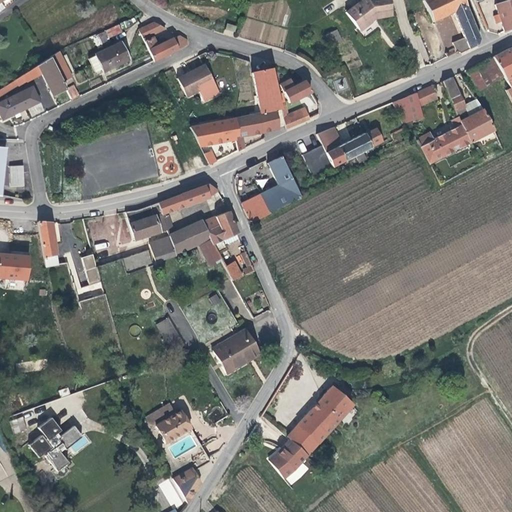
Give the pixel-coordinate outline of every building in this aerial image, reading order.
[(355,0),(344,8),(357,26),(374,14),(390,13),(388,0),(355,0)] [(457,47),(460,54),(477,45),(479,39),(462,0),(423,0),(422,1),(431,23),(452,13),(464,43),(457,47)] [(500,21),(504,31),(511,27),(511,0),(508,0),(494,5),(498,14),(493,16),(496,23),(500,21)] [(166,30),(153,23),(145,27),(151,37),(166,30)] [(227,23),(224,34),(233,37),(236,25),(227,23)] [(97,34),(100,42),(123,33),(119,25),(97,34)] [(151,37),(145,27),(138,31),(143,41),(148,38),(151,37)] [(326,37),(331,46),(341,41),(337,32),(326,37)] [(143,41),(153,61),(187,45),(186,40),(178,36),(163,45),(156,48),(155,45),(152,40),(149,41),(148,38),(143,41)] [(94,57),(87,60),(94,74),(101,70),(102,73),(127,60),(118,43),(93,56),(94,57)] [(511,48),(509,48),(492,57),(493,58),(504,77),(511,88),(511,87),(511,48)] [(56,54),(49,59),(55,72),(63,68),(56,54)] [(504,77),(493,58),(467,72),(478,92),(504,77)] [(36,67),(39,75),(49,96),(64,88),(60,81),(55,72),(49,59),(36,67)] [(176,79),(185,97),(213,83),(203,65),(176,79)] [(26,73),(30,80),(39,75),(36,67),(26,73)] [(68,76),(63,68),(55,72),(60,81),(68,76)] [(237,137),(241,136),(258,134),(278,128),(274,112),(280,110),(279,105),(271,69),(250,73),(259,114),(234,119),(237,137)] [(23,84),(30,80),(26,73),(20,77),(23,84)] [(458,117),(470,142),(494,130),(482,109),(470,116),(464,105),(451,77),(443,82),(458,117)] [(289,104),(311,93),(304,81),(293,87),(289,79),(279,85),(289,104)] [(15,80),(0,89),(0,95),(17,85),(15,80)] [(64,89),(69,100),(77,96),(72,85),(64,89)] [(38,101),(30,86),(0,102),(0,117),(2,121),(38,101)] [(432,86),(416,93),(419,107),(438,99),(432,86)] [(416,93),(391,103),(403,125),(422,118),(419,107),(416,93)] [(470,116),(482,109),(476,99),(464,105),(470,116)] [(280,110),(282,118),(288,115),(285,103),(279,105),(280,110)] [(282,118),(285,129),(308,120),(303,109),(288,115),(282,118)] [(189,128),(199,147),(235,140),(235,137),(237,137),(234,119),(233,119),(233,115),(225,117),(225,121),(189,128)] [(416,140),(428,164),(470,142),(458,117),(451,121),(455,129),(433,141),(429,133),(416,140)] [(331,129),(317,134),(321,141),(324,148),(334,144),(338,141),(331,129)] [(327,153),(338,175),(344,172),(340,165),(372,148),(365,134),(336,148),(327,153)] [(235,140),(237,152),(243,149),(241,136),(237,137),(235,137),(235,140)] [(319,184),(338,175),(327,153),(324,148),(321,141),(302,151),(319,184)] [(324,148),(327,153),(336,148),(334,144),(324,148)] [(203,154),(208,165),(218,161),(212,150),(203,154)] [(259,193),(268,211),(300,195),(279,155),(265,162),(276,184),(259,193)] [(23,166),(9,166),(10,186),(24,186),(23,166)] [(208,185),(158,203),(163,218),(166,217),(165,214),(207,198),(218,192),(217,191),(208,185)] [(240,203),(250,224),(270,214),(268,211),(259,193),(240,203)] [(140,210),(125,213),(134,241),(167,231),(163,218),(158,203),(140,210)] [(228,212),(225,204),(220,206),(223,214),(228,212)] [(223,214),(215,218),(219,227),(207,233),(210,240),(218,255),(227,250),(226,247),(240,240),(228,212),(223,214)] [(163,218),(167,231),(170,237),(175,234),(169,216),(166,217),(163,218)] [(175,234),(170,237),(170,238),(174,249),(176,254),(198,245),(210,240),(207,233),(219,227),(215,218),(215,217),(202,223),(202,222),(175,234)] [(50,223),(37,222),(45,267),(58,265),(50,223)] [(154,243),(158,255),(174,249),(170,238),(154,243)] [(218,255),(210,240),(198,245),(210,267),(222,261),(218,255)] [(149,250),(121,259),(126,275),(154,267),(149,250)] [(0,279),(30,281),(31,254),(0,252),(0,279)] [(253,267),(246,253),(241,256),(247,271),(253,267)] [(80,258),(86,276),(98,275),(95,267),(91,255),(80,258)] [(98,275),(113,326),(139,318),(126,275),(121,259),(95,267),(98,275)] [(234,265),(226,269),(234,284),(241,279),(234,265)] [(253,267),(247,271),(244,272),(246,277),(255,273),(253,267)] [(98,275),(86,276),(89,285),(75,289),(88,333),(113,326),(98,275)] [(216,288),(185,305),(223,373),(258,354),(245,331),(229,339),(228,337),(233,334),(230,329),(237,325),(216,288)] [(182,345),(165,318),(151,326),(168,353),(182,345)] [(331,388),(286,436),(290,439),(307,455),(352,407),(344,400),(348,395),(339,387),(334,392),(331,388)] [(175,480),(174,481),(187,503),(199,482),(192,470),(209,460),(199,444),(174,459),(164,443),(189,428),(178,410),(162,420),(157,411),(146,418),(149,423),(154,424),(155,426),(145,431),(175,480)] [(10,419),(12,433),(25,431),(24,417),(10,419)] [(44,460),(56,475),(67,465),(59,455),(69,446),(70,447),(81,439),(72,428),(57,440),(55,436),(59,432),(49,420),(37,431),(46,441),(44,442),(40,438),(28,449),(38,461),(49,452),(50,455),(44,460)] [(286,478),(307,455),(290,439),(282,448),(283,449),(279,454),(277,453),(269,462),(286,478)] [(170,508),(181,503),(170,479),(159,483),(170,508)]
